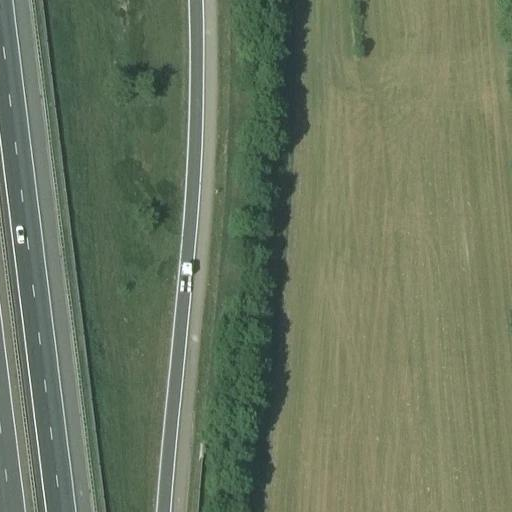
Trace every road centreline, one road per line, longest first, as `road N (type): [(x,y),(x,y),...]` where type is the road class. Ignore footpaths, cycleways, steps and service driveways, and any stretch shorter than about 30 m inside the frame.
road 1 (motorway): [(162,511),(202,85),(201,0)]
road 2 (motorway): [(55,511),(0,60)]
